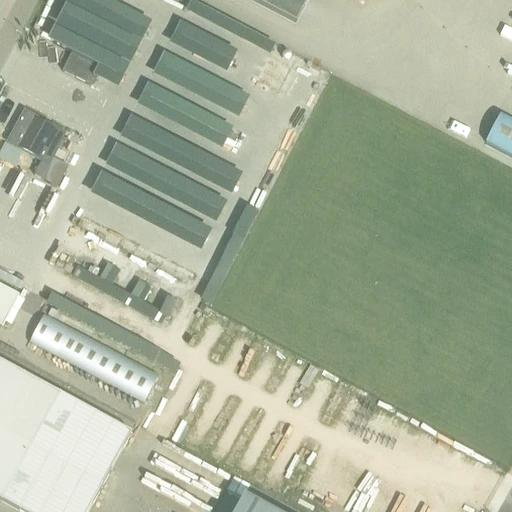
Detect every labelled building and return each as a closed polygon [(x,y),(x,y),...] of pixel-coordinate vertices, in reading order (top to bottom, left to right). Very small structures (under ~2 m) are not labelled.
[(248,0),(296,25),(308,0),(248,0)] [(34,119),(18,149),(38,160),(54,129),(34,119)] [(34,177),(56,189),(62,178),(40,166),(34,177)] [(0,327),(2,328),(19,297),(0,286),(0,327)] [(29,344),(144,405),(159,376),(45,316),(29,344)] [(0,500),(21,511),(88,511),(131,434),(0,362),(0,500)] [(235,511),(271,511),(244,497),(235,511)]
